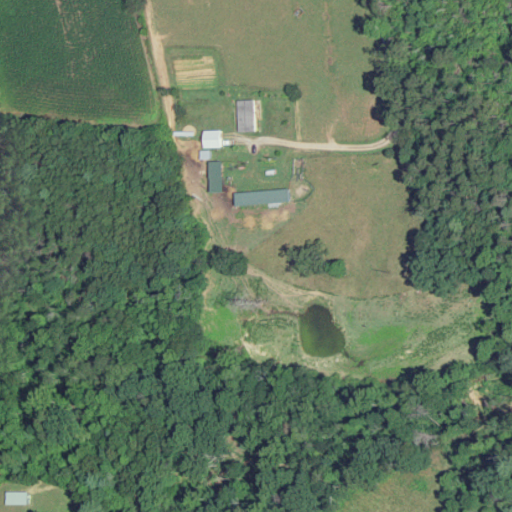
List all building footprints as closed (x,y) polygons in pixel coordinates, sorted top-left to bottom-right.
[(243,132),(260,132),(260,100),(243,100),(243,132)] [(208,130),(208,147),(225,147),(225,130),(208,130)] [(212,166),(203,167),(205,179),(213,178),(212,166)] [(239,204),(293,203),(293,190),(239,191),(239,204)] [(31,492),(9,492),(9,505),(31,505),(31,492)]
